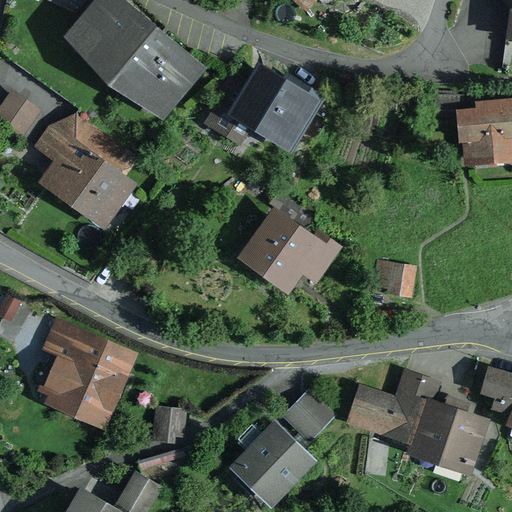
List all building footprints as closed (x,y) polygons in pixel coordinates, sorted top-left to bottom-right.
[(296,0),(307,9),(314,0),(296,0)] [(80,39),(157,103),(189,65),(112,1),(80,39)] [(240,140),(253,118),(292,142),(319,97),(295,83),(290,90),(262,72),(250,92),(237,84),(226,102),(220,99),(207,120),(240,140)] [(13,94),(0,111),(0,121),(19,135),(37,111),(13,94)] [(423,95),(422,113),(455,114),(456,96),(423,95)] [(463,108),(467,158),(511,153),(511,101),(492,103),(492,105),(463,108)] [(105,219),(130,185),(120,178),(134,159),(127,155),(129,152),(80,116),(65,137),(50,127),(36,146),(51,156),(53,154),(66,163),(53,182),(105,219)] [(282,211),(308,227),(316,214),(303,206),(302,209),(290,199),(282,211)] [(301,262),(318,274),(335,250),(317,237),(312,244),(276,218),(250,253),(288,280),(301,262)] [(155,300),(163,306),(184,278),(138,243),(120,267),(158,296),(155,300)] [(381,258),(377,283),(389,284),(388,291),(411,293),(415,267),(394,264),(394,260),(381,258)] [(42,389),(105,417),(131,357),(55,324),(47,345),(59,350),(57,356),(67,360),(62,372),(51,367),(42,389)] [(406,371),(396,399),(379,393),(368,427),(416,443),(415,447),(467,464),(481,423),(462,417),(466,406),(449,400),(445,411),(429,405),(438,383),(406,371)] [(511,410),(511,376),(493,371),(487,391),(505,399),(502,406),(511,410)] [(361,387),(350,421),(368,427),(379,393),(361,387)] [(309,394),(288,415),(310,436),(331,414),(309,394)] [(175,429),(176,421),(184,422),(186,400),(162,397),(159,427),(175,429)] [(274,429),(240,465),(272,497),(307,461),(274,429)] [(404,452),(397,473),(409,477),(416,457),(404,452)] [(137,511),(164,470),(142,456),(122,488),(92,470),(65,511),(137,511)]
